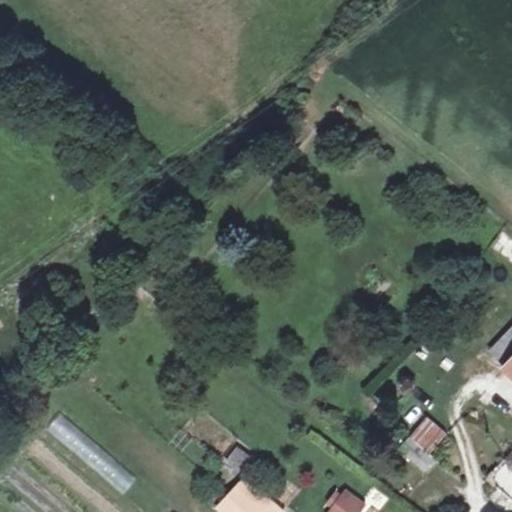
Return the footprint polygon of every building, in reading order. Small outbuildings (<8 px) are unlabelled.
[(511,236),(508,234),(493,256),(511,269),(511,236)] [(511,331),(490,354),(511,374),(511,331)] [(425,416),(409,437),(429,452),(444,431),(425,416)] [(75,428),(63,442),(120,494),(127,491),(130,486),(132,479),(75,428)] [(409,439),(400,450),(422,470),(432,458),(409,439)] [(233,448),(225,462),(239,470),(247,456),(233,448)] [(511,449),(487,478),(511,499),(511,449)] [(215,511),(284,511),(285,511),(241,475),(213,509),(215,511)] [(364,511),(365,511),(348,499),(337,511),(364,511)]
